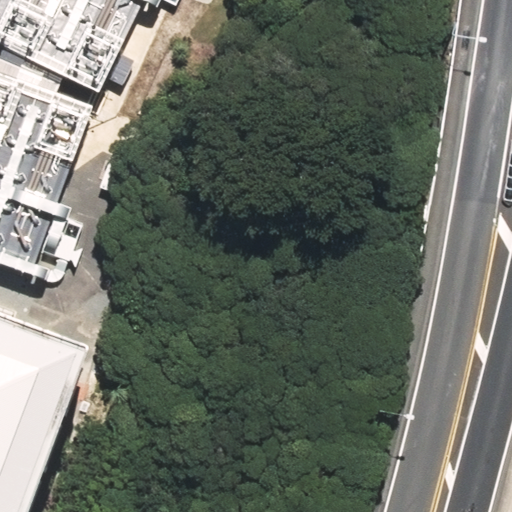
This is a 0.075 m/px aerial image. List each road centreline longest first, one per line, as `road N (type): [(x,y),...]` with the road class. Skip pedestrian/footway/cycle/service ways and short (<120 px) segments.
road 1 (secondary): [(419,511),(507,0)]
road 2 (secondary): [(511,323),(450,511)]
